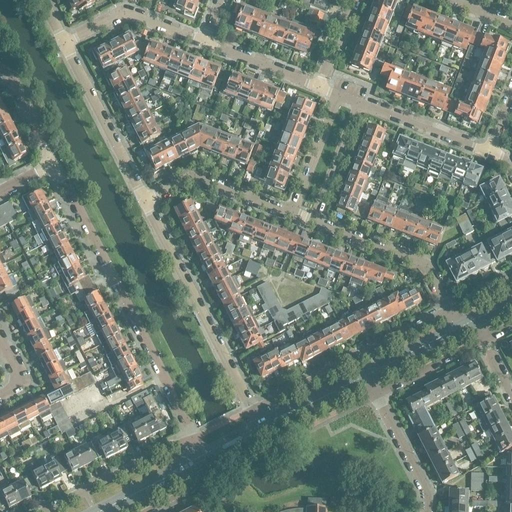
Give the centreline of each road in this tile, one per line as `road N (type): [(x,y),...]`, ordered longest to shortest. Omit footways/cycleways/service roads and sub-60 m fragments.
road 1 (residential): [(163,378),(53,165)]
road 2 (residential): [(252,410),(144,200)]
road 3 (residential): [(450,309),(252,410)]
road 4 (residential): [(144,200),(64,43)]
road 5 (residential): [(314,220),(426,265),(450,309)]
road 6 (residential): [(194,438),(44,511)]
road 7 (residential): [(144,200),(184,180),(206,179),(293,209)]
road 8 (residential): [(205,41),(128,16),(64,43)]
road 9 (residential): [(490,151),(359,101)]
road 10 (residential): [(426,511),(426,494),(377,392)]
road 11 (residential): [(314,220),(359,101)]
road 12 (residential): [(293,209),(336,93)]
